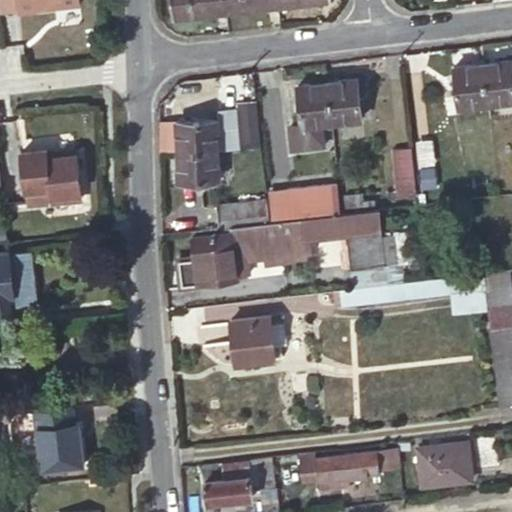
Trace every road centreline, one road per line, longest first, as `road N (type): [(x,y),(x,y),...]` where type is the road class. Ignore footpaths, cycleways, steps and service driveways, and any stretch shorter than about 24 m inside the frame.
road 1 (residential): [(138,65),(164,511)]
road 2 (residential): [(138,65),(374,36)]
road 3 (unknown): [(0,373),(155,358)]
road 4 (residential): [(0,80),(138,65)]
road 5 (residential): [(374,36),(511,19)]
